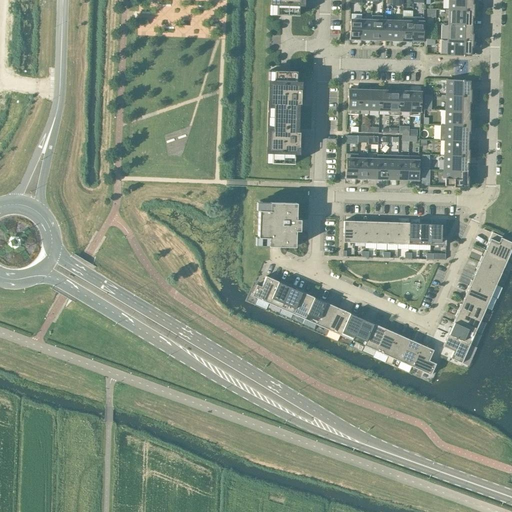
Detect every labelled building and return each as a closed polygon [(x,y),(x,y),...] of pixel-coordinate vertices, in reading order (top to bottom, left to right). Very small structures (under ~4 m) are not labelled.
[(271,0),(271,15),(271,17),(298,18),(298,16),(298,5),(302,5),(302,1),(302,0),(271,0)] [(472,4),(472,0),(448,0),(448,10),(473,10),(473,4),(472,4)] [(473,17),(473,10),(448,10),(448,25),(471,25),(472,17),(473,17)] [(401,33),(401,40),(411,41),(412,17),(402,17),(402,21),(401,33)] [(422,41),(422,36),(423,17),(412,17),(411,41),(422,41)] [(356,40),(356,39),(360,39),(361,20),(350,20),(350,30),(349,30),(349,40),(356,40)] [(371,39),(371,20),(361,20),(360,39),(371,39)] [(381,40),(381,21),(371,20),(371,39),(381,40)] [(391,40),(392,21),(381,21),(381,40),(391,40)] [(401,40),(402,21),(392,21),(391,40),(401,40)] [(471,34),(471,25),(448,25),(447,40),(472,40),(472,34),(471,34)] [(472,47),(472,40),(447,40),(447,55),(470,56),(471,47),(472,47)] [(296,69),(269,69),(269,70),(268,101),(267,132),(266,163),(284,164),(293,164),(294,156),(294,153),(297,153),(297,149),(297,148),(299,87),(299,83),(296,83),(296,80),(296,71),(296,69)] [(469,89),(469,81),(446,80),(445,95),(470,96),(470,89),(469,89)] [(348,98),(347,114),(358,114),(359,90),(354,90),(354,89),(347,89),(347,98),(348,98)] [(368,110),(369,91),(359,90),(358,114),(359,109),(368,110)] [(379,110),(379,91),(369,91),(368,110),(379,110)] [(389,115),(389,91),(379,91),(379,110),(388,110),(388,115),(389,115)] [(399,115),(400,92),(389,91),(389,115),(399,115)] [(409,116),(410,92),(400,92),(399,115),(399,111),(409,111),(409,116)] [(420,92),(410,92),(409,116),(420,116),(420,92)] [(469,103),(470,103),(470,96),(445,95),(445,110),(468,111),(469,103)] [(469,119),(468,119),(468,111),(445,110),(444,125),(440,125),(469,126),(469,119)] [(468,133),(469,133),(469,126),(440,125),(439,140),(467,141),(468,133)] [(468,149),(467,149),(467,141),(439,140),(439,141),(444,141),(444,155),(468,156),(468,149)] [(352,178),(356,178),(357,154),(346,154),(346,169),(345,169),(344,178),(352,178)] [(357,159),(357,154),(356,178),(366,178),(367,159),(357,159)] [(387,155),(387,160),(377,159),(376,178),(386,179),(387,155)] [(397,179),(397,155),(387,155),(386,179),(397,179)] [(407,179),(408,156),(397,155),(397,179),(407,179)] [(467,163),(468,163),(468,156),(444,155),(443,170),(467,171),(467,163)] [(408,160),(408,156),(407,179),(418,180),(418,161),(408,160)] [(376,178),(377,159),(367,159),(366,178),(376,178)] [(468,176),(466,176),(467,171),(443,170),(443,179),(445,179),(444,186),(453,186),(453,187),(467,187),(468,176)] [(258,210),(257,237),(258,237),(268,238),(268,246),(270,246),(280,246),(294,247),(295,231),(299,231),(300,220),(300,219),(295,219),(296,203),(269,203),(269,211),(258,210)] [(343,221),(343,242),(354,243),(355,221),(343,221)] [(355,221),(354,243),(365,243),(365,221),(355,221)] [(365,221),(365,243),(375,243),(376,222),(365,221)] [(376,222),(375,243),(386,244),(387,222),(376,222)] [(387,222),(386,244),(397,244),(398,222),(387,222)] [(398,222),(397,244),(408,244),(408,223),(398,222)] [(408,223),(408,244),(419,245),(419,223),(408,223)] [(419,223),(419,245),(429,245),(430,223),(419,223)] [(430,223),(429,245),(445,246),(445,241),(445,236),(446,228),(441,228),(441,224),(430,223)] [(487,245),(484,251),(506,261),(511,247),(511,242),(502,238),(502,237),(491,232),(486,245),(487,245)] [(481,256),(478,262),(501,272),(506,261),(484,251),(482,256),(481,256)] [(476,269),(474,275),(496,284),(501,272),(478,262),(475,269),(476,269)] [(470,280),(468,286),(490,296),(496,284),(474,275),(471,280),(470,280)] [(256,285),(251,296),(268,304),(278,281),(272,278),(272,279),(266,276),(261,287),(256,285)] [(278,281),(268,304),(280,309),(290,287),(284,284),(285,284),(278,281)] [(466,293),(463,298),(485,308),(490,296),(468,286),(465,292),(466,293)] [(290,287),(280,309),(292,314),(302,291),(296,288),(295,289),(290,287)] [(302,291),(292,314),(304,319),(314,297),(308,295),(308,294),(302,291)] [(314,297),(304,319),(316,324),(326,302),(320,299),(319,300),(314,297)] [(460,304),(457,310),(480,320),(485,308),(463,298),(461,304),(460,304)] [(326,302),(316,324),(328,330),(337,308),(332,305),(332,304),(326,302)] [(337,308),(328,330),(340,335),(350,312),(343,309),(343,310),(337,308)] [(455,317),(453,322),(475,332),(480,320),(457,310),(454,316),(455,317)] [(350,312),(340,335),(351,340),(361,318),(356,316),(356,315),(350,312)] [(361,318),(351,340),(363,345),(373,323),(367,320),(367,321),(361,318)] [(449,327),(447,334),(469,344),(475,332),(453,322),(450,328),(449,327)] [(373,323),(363,345),(375,351),(385,329),(379,326),(380,325),(373,323)] [(385,329),(375,351),(387,356),(397,333),(391,330),(391,331),(385,329)] [(397,333),(387,356),(399,361),(409,339),(403,337),(403,336),(397,333)] [(445,340),(442,346),(453,351),(449,358),(461,363),(469,344),(447,334),(444,340),(445,340)] [(409,339),(399,361),(411,366),(421,344),(415,341),(414,342),(409,339)] [(421,344),(411,366),(430,375),(435,364),(428,360),(433,350),(427,347),(427,346),(421,344)]
